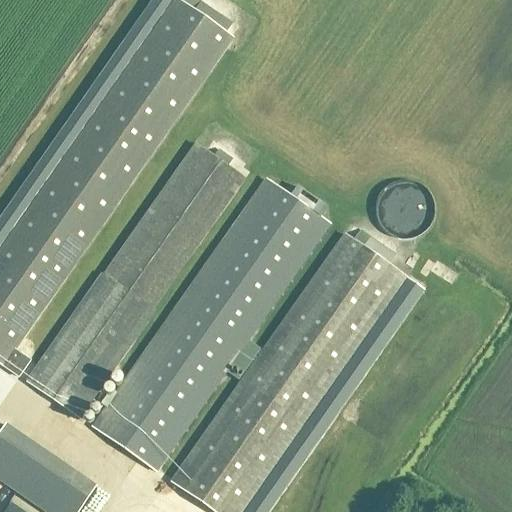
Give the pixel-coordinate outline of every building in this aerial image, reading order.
[(176,0),(0,252),(0,364),(19,378),(31,362),(14,351),(232,39),(176,0)] [(103,274),(28,384),(83,422),(247,180),(195,144),(106,276),(103,274)] [(95,429),(155,472),(329,224),(268,181),(95,429)] [(172,483),(212,511),(242,511),(407,278),(346,235),(172,483)] [(0,480),(57,511),(75,511),(96,475),(33,440),(26,452),(0,437),(0,480)]
